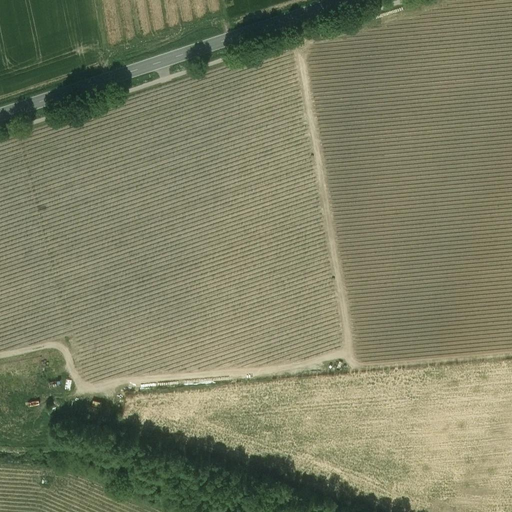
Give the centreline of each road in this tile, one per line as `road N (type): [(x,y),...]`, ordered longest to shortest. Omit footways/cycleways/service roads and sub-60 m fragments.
road 1 (track): [(0,356),(54,345),(74,378),(98,388),(310,364),(345,352),(296,35)]
road 2 (secondary): [(345,0),(0,115)]
